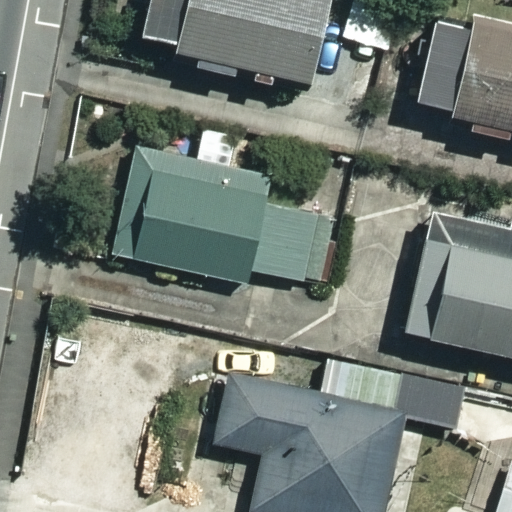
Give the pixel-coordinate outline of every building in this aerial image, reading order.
[(196,55),(193,69),(281,89),(284,75),(316,82),(335,0),(158,0),(148,44),(196,55)] [(401,54),(414,0),(360,0),(350,42),(401,54)] [(511,133),(511,27),(474,18),(472,26),(441,18),(418,108),(475,124),(472,135),(508,145),(511,133)] [(214,126),(207,166),(145,154),(125,255),(248,279),(250,271),(326,285),(338,219),(273,207),(278,179),(241,172),(249,133),(214,126)] [(511,234),(451,219),(420,342),(511,365),(511,234)] [(399,412),(414,415),(462,425),(471,379),(408,366),(399,412)] [(394,511),(414,415),(399,412),(236,378),(222,444),(272,455),(260,511),(394,511)] [(511,511),(511,473),(501,511),(494,511),(475,507),(473,511),(511,511)]
